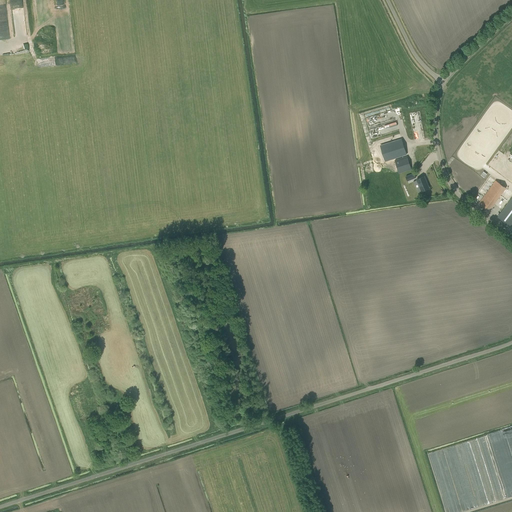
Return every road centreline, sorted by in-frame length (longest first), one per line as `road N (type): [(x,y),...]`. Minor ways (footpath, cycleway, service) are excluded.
road 1 (unclassified): [(0,506),(511,342)]
road 2 (unclassified): [(511,239),(443,170),(435,140),(444,80)]
